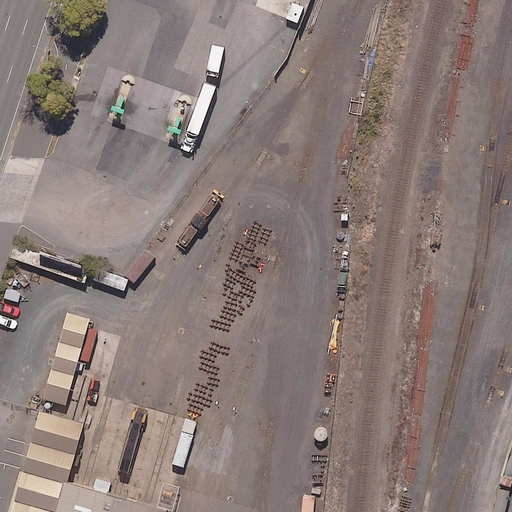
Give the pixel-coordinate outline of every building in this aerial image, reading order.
[(56,338),(78,344),(86,314),(63,308),(56,338)] [(78,344),(56,338),(48,365),(76,372),(80,358),(75,356),(78,344)] [(76,372),(48,365),(40,396),(68,404),(76,372)] [(10,511),(58,511),(67,483),(84,423),(39,411),(10,511)] [(166,511),(167,511),(67,483),(58,511),(166,511)]
